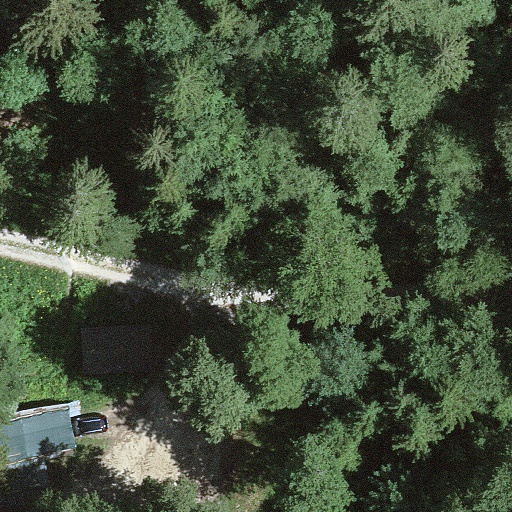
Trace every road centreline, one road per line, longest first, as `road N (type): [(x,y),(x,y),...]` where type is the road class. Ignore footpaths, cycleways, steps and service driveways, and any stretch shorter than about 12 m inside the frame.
road 1 (track): [(511,300),(232,299),(0,242)]
road 2 (track): [(232,299),(102,482),(64,511)]
